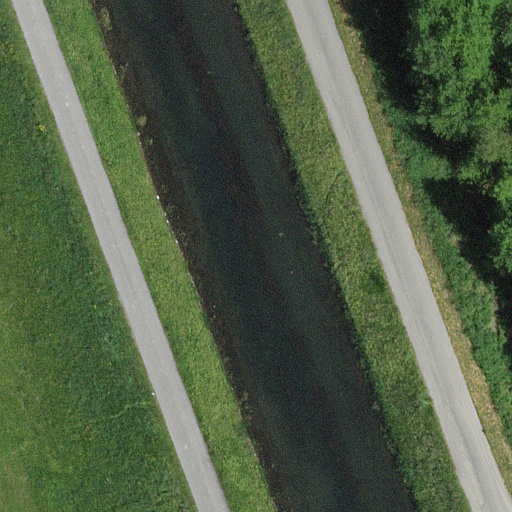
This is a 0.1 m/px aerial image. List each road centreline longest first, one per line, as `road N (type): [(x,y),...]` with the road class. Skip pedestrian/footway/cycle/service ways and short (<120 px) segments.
road 1 (unclassified): [(497,511),(309,0)]
road 2 (unclassified): [(27,0),(215,511)]
